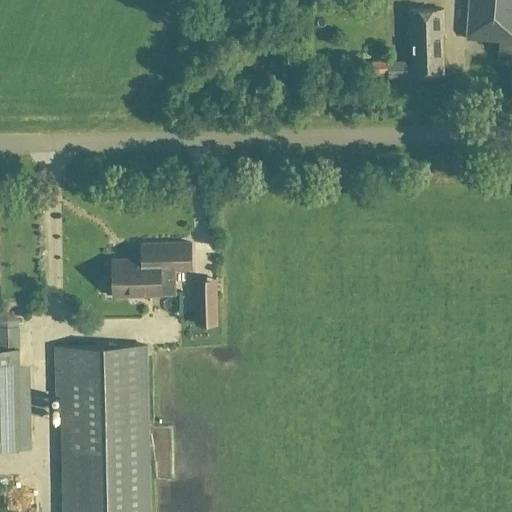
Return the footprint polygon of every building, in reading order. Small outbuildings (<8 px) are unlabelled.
[(511,0),(467,0),(465,42),(499,44),(511,44),(511,0)] [(441,35),(444,35),(443,11),(408,13),(409,42),(411,42),(412,76),(443,75),(441,35)] [(511,44),(499,44),(498,59),(511,59),(511,44)] [(372,75),(388,74),(386,61),(371,63),(372,75)] [(112,263),(113,298),(160,297),(160,296),(174,296),(174,271),(191,271),(190,245),(141,246),(141,262),(112,263)] [(25,282),(5,284),(6,299),(26,297),(25,282)] [(215,282),(195,282),(196,326),(216,326),(215,282)] [(146,511),(143,347),(54,349),(55,387),(63,387),(65,511),(146,511)] [(18,350),(0,350),(0,450),(21,450),(18,350)]
